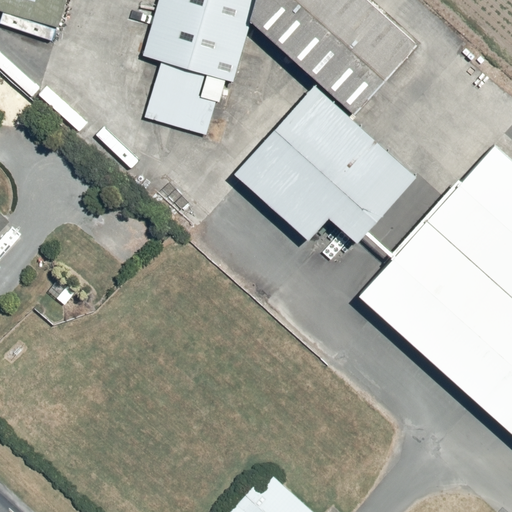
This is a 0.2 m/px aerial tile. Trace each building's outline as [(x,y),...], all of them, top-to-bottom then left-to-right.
[(50,0),(0,0),(0,8),(45,21),(50,0)] [(130,105),(198,124),(233,0),(138,0),(126,42),(147,48),(130,105)] [(406,43),(358,0),(239,0),(237,10),(348,108),(406,43)] [(406,167),(305,76),(224,167),(324,257),(406,167)] [(6,87),(0,117),(22,121),(28,91),(6,87)] [(511,165),(476,133),(341,283),(511,436),(511,165)] [(0,270),(4,266),(0,263),(0,232),(12,220),(0,209),(0,270)] [(255,483),(230,511),(317,511),(275,476),(263,490),(255,483)]
